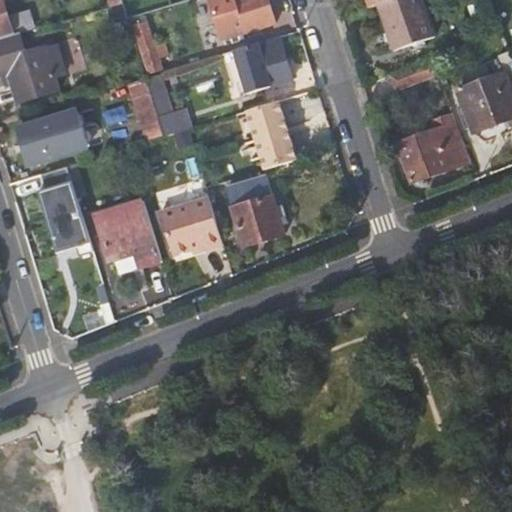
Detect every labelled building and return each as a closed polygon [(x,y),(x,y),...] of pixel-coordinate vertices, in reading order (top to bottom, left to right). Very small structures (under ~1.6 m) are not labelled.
[(9,17),(3,0),(0,0),(0,39),(20,33),(35,29),(30,10),(9,17)] [(270,0),(209,0),(222,39),(277,22),(270,0)] [(434,36),(422,0),(385,0),(378,3),(394,50),(434,36)] [(154,19),(137,22),(146,71),(163,68),(154,19)] [(27,54),(20,33),(0,39),(0,76),(8,74),(18,103),(60,90),(55,76),(67,73),(58,44),(27,54)] [(276,42),(274,37),(259,42),(235,50),(248,94),(294,80),(282,41),(276,42)] [(435,70),(430,56),(418,61),(423,75),(435,70)] [(423,75),(418,61),(389,72),(395,86),(423,75)] [(479,81),(505,71),(502,62),(475,73),(479,81)] [(511,76),(508,78),(505,71),(479,81),(456,90),(462,105),(465,114),(461,115),(466,128),(470,126),(473,133),(511,117),(511,76)] [(127,83),(145,142),(164,137),(158,117),(157,112),(146,78),(127,83)] [(289,118),(316,108),(310,91),(283,100),(289,118)] [(278,102),(245,112),(254,141),(286,130),(278,102)] [(86,147),(75,110),(18,128),(29,165),(86,147)] [(436,127),(455,120),(451,110),(433,118),(436,127)] [(175,112),(158,117),(164,137),(182,131),(175,112)] [(412,183),(471,160),(455,120),(436,127),(396,143),(412,183)] [(295,159),(286,130),(254,141),(263,170),(295,159)] [(78,163),(68,166),(78,198),(88,196),(78,163)] [(42,174),(47,189),(39,191),(58,253),(92,243),(78,198),(68,166),(42,174)] [(285,234),(268,177),(226,189),(243,246),(285,234)] [(224,245),(210,198),(161,212),(173,255),(192,250),(204,247),(205,250),(224,245)] [(141,268),(162,261),(143,199),(95,214),(109,262),(137,253),(141,268)] [(70,294),(103,284),(92,246),(57,256),(70,294)]
